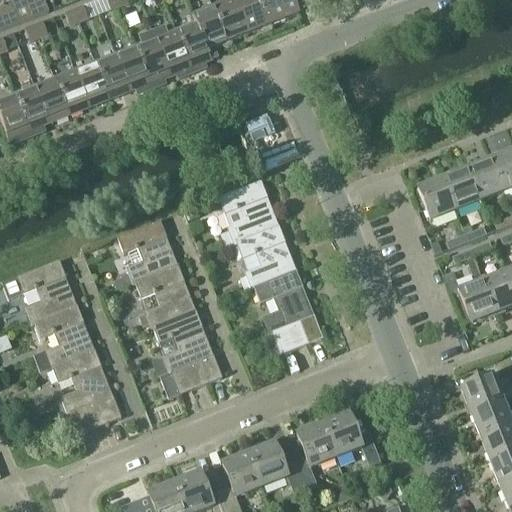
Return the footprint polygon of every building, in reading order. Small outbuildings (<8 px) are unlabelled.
[(0,33),(19,25),(48,14),(42,0),(13,0),(12,1),(11,2),(9,3),(7,9),(0,7),(0,33)] [(104,0),(110,13),(118,10),(114,0),(104,0)] [(125,0),(114,0),(118,10),(128,6),(125,0)] [(232,0),(230,0),(212,8),(227,45),(248,37),(232,0)] [(256,0),(232,0),(248,37),(268,29),(256,0)] [(256,0),(268,29),(299,17),(292,0),(256,0)] [(212,8),(191,16),(194,25),(196,25),(207,53),(211,62),(212,62),(219,59),(216,50),(227,45),(212,8)] [(73,12),(78,25),(88,22),(82,9),(73,12)] [(65,16),(70,29),(78,25),(73,12),(65,16)] [(194,25),(175,33),(192,76),(207,70),(205,65),(211,62),(207,53),(196,25),(194,25)] [(40,26),(31,29),(36,42),(45,39),(40,26)] [(165,28),(151,33),(168,79),(177,76),(179,81),(192,76),(175,33),(168,35),(165,28)] [(27,46),(36,42),(31,29),(22,33),(27,46)] [(141,46),(134,49),(151,92),(166,86),(164,81),(168,79),(151,33),(138,38),(141,46)] [(134,49),(114,57),(129,95),(136,92),(138,97),(151,92),(134,49)] [(114,57),(94,65),(109,103),(129,95),(114,57)] [(94,65),(73,73),(88,111),(109,103),(94,65)] [(73,73),(52,81),(67,119),(88,111),(73,73)] [(52,81),(32,89),(47,127),(67,119),(52,81)] [(32,89),(12,97),(29,140),(45,134),(43,128),(47,127),(32,89)] [(0,101),(0,125),(1,125),(8,142),(10,148),(29,140),(12,97),(0,101)] [(511,153),(490,162),(503,194),(511,190),(511,153)] [(490,162),(466,172),(479,204),(503,194),(490,162)] [(466,172),(442,181),(455,213),(479,204),(466,172)] [(442,181),(418,191),(430,223),(455,213),(442,181)] [(262,184),(218,201),(225,218),(230,231),(229,232),(231,237),(234,246),(235,248),(236,247),(236,246),(278,229),(267,201),(268,200),(262,184)] [(498,232),(511,226),(511,218),(495,225),(498,232)] [(160,224),(118,241),(124,258),(139,252),(144,265),(126,272),(128,277),(132,287),(132,288),(136,287),(135,286),(177,269),(176,269),(166,241),(167,241),(160,224)] [(278,229),(236,246),(236,247),(243,263),(257,257),(262,271),(246,277),(252,292),(254,292),(253,291),(295,274),(295,273),(284,246),(286,245),(279,228),(278,229)] [(464,237),(467,245),(486,237),(483,230),(464,237)] [(504,248),(511,244),(511,235),(501,240),(504,248)] [(231,237),(221,240),(224,250),(234,246),(231,237)] [(450,252),(467,245),(464,237),(447,244),(450,252)] [(489,245),(470,252),(473,260),(492,252),(489,245)] [(466,263),(473,260),(470,252),(452,259),(455,267),(466,263)] [(473,260),(466,263),(473,280),(480,278),(473,260)] [(16,281),(1,287),(8,304),(23,298),(38,293),(43,306),(27,312),(33,328),(35,327),(34,326),(75,309),(64,281),(66,281),(60,264),(16,281)] [(177,269),(135,286),(136,287),(142,303),(157,297),(162,311),(146,317),(146,319),(140,321),(143,331),(150,328),(152,333),(154,332),(153,331),(194,314),(194,313),(183,286),(185,285),(178,268),(176,269),(177,269)] [(295,274),(253,291),(254,292),(260,308),(274,302),(280,316),(264,322),(269,336),(270,337),(271,336),(271,335),(285,330),(299,324),(313,319),(313,318),(302,290),(303,290),(296,272),(295,273),(295,274)] [(511,288),(506,275),(483,284),(495,316),(511,309),(511,288)] [(128,277),(120,280),(123,290),(124,290),(132,287),(128,277)] [(483,284),(458,294),(471,326),(495,316),(483,284)] [(36,330),(34,331),(39,345),(45,342),(55,338),(61,351),(45,357),(35,361),(41,377),(53,372),(52,370),(93,354),(82,326),(84,326),(77,308),(75,309),(34,326),(35,327),(36,330)] [(194,314),(153,331),(154,332),(160,348),(174,342),(180,355),(163,362),(169,376),(171,376),(171,375),(183,370),(198,364),(212,359),(211,358),(201,330),(202,330),(195,313),(194,313),(194,314)] [(313,319),(299,324),(308,347),(324,341),(314,318),(313,318),(313,319)] [(299,324),(285,330),(294,353),(308,347),(299,324)] [(280,358),(294,353),(285,330),(271,335),(271,336),(272,337),(279,355),(280,358)] [(272,337),(263,341),(271,362),(280,358),(279,355),(272,337)] [(93,354),(52,370),(53,372),(59,387),(73,382),(77,393),(60,400),(61,403),(54,406),(59,420),(69,417),(70,416),(70,415),(83,410),(97,404),(110,399),(110,398),(99,371),(101,370),(94,353),(93,354)] [(213,358),(211,358),(212,359),(198,364),(207,387),(223,381),(213,358)] [(198,364),(183,370),(193,393),(207,387),(198,364)] [(171,375),(171,376),(180,398),(193,393),(183,370),(171,375)] [(169,376),(159,380),(168,403),(180,398),(171,376),(169,376)] [(493,378),(461,391),(471,417),(503,404),(493,378)] [(110,399),(97,404),(106,427),(121,422),(112,398),(110,398),(110,399)] [(106,427),(97,404),(83,410),(93,433),(106,427)] [(511,427),(503,404),(471,417),(481,441),(511,428),(511,427)] [(79,438),(93,433),(83,410),(70,415),(70,416),(79,438)] [(326,426),(323,427),(337,461),(362,451),(369,469),(380,465),(368,434),(358,439),(349,417),(338,421),(339,423),(327,428),(326,426)] [(305,459),(294,464),(306,494),(309,503),(310,503),(313,511),(321,511),(314,491),(318,489),(311,471),(337,461),(323,427),(320,428),(321,430),(309,435),(308,433),(297,437),(305,459)] [(511,428),(481,441),(490,465),(511,456),(511,428)] [(251,455),(248,456),(262,490),(287,480),(294,499),(306,494),(294,464),(283,468),(274,446),(263,451),(264,453),(252,457),(251,455)] [(232,489),(220,494),(227,511),(240,511),(236,500),(262,490),(248,456),(245,458),(246,460),(234,464),(233,462),(223,466),(232,489)] [(511,456),(490,465),(500,489),(511,484),(511,456)] [(177,484),(174,486),(184,511),(207,511),(213,510),(213,511),(227,511),(220,494),(209,498),(200,475),(188,480),(189,482),(178,486),(177,484)] [(511,511),(511,484),(500,489),(508,511),(511,511)] [(154,511),(184,511),(174,486),(171,487),(171,489),(159,494),(159,491),(148,496),(154,511)]
